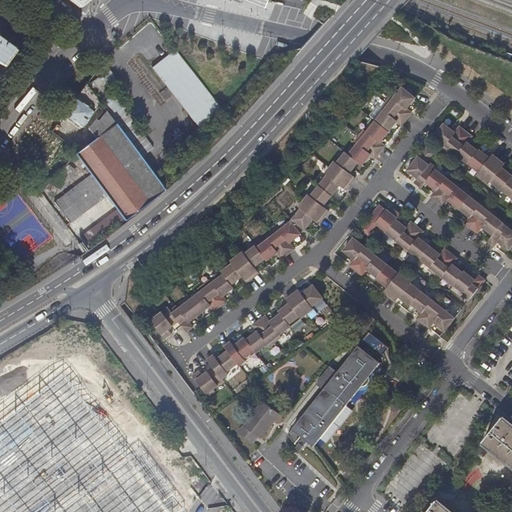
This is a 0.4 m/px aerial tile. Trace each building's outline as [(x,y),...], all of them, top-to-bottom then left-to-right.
[(241,0),(265,9),(268,0),(241,0)] [(0,63),(1,64),(13,47),(0,38),(0,63)] [(221,107),(176,48),(153,66),(200,127),(221,107)] [(99,104),(84,85),(74,98),(92,112),(93,113),(99,104)] [(400,87),(374,122),(388,133),(396,123),(401,127),(412,113),(408,110),(416,99),(400,87)] [(156,109),(165,101),(155,90),(146,98),(156,109)] [(74,98),(62,114),(80,128),(92,112),(74,98)] [(97,137),(147,202),(163,190),(107,116),(104,119),(91,129),(97,137)] [(374,122),(346,156),(357,165),(360,168),(369,156),(373,160),(384,145),(381,143),(388,133),(374,122)] [(450,127),(440,140),(451,149),(449,151),(455,156),(472,135),(466,130),(460,138),(457,136),(458,134),(450,127)] [(472,135),(455,156),(461,161),(463,159),(474,167),(484,154),(475,147),(473,149),(472,147),(478,140),(472,135)] [(116,210),(123,220),(147,202),(97,137),(74,154),(90,176),(105,196),(116,210)] [(43,141),(28,166),(49,178),(63,153),(43,141)] [(435,149),(427,159),(433,165),(442,155),(435,149)] [(343,153),(335,163),(348,175),(357,165),(346,156),(343,153)] [(484,154),(474,167),(484,176),(482,179),(488,183),(506,161),(500,157),(495,163),(492,161),(493,159),(485,153),(484,154)] [(426,159),(415,171),(426,180),(422,184),(428,189),(433,183),(442,172),(444,171),(437,166),(436,167),(433,165),(427,159),(426,159)] [(511,166),(506,161),(488,183),(494,188),(497,185),(507,194),(511,187),(511,173),(509,175),(506,173),(511,166)] [(327,177),(320,186),(334,197),(339,190),(343,194),(355,180),(348,175),(335,163),(325,175),(327,177)] [(442,172),(433,183),(441,190),(442,188),(445,190),(438,198),(444,203),(460,183),(454,179),(453,181),(442,172)] [(68,223),(105,196),(90,176),(53,203),(68,223)] [(460,183),(444,203),(451,208),(457,200),(459,202),(458,204),(466,210),(475,199),(465,191),(466,188),(460,183)] [(320,186),(311,197),(325,209),(334,197),(320,186)] [(301,210),(292,221),(305,232),(314,221),(319,225),(329,212),(325,209),(311,197),(308,196),(298,209),(301,210)] [(486,208),(475,199),(466,210),(474,217),(475,215),(478,217),(472,225),(478,230),(493,211),(487,206),(486,208)] [(79,238),(87,248),(123,220),(116,210),(79,238)] [(395,218),(384,210),(374,222),(375,223),(382,228),(385,231),(383,233),(390,238),(391,237),(400,225),(405,219),(398,213),(395,218)] [(499,216),(493,211),(478,230),(484,235),(490,227),(493,229),(491,231),(499,237),(508,226),(498,218),(499,216)] [(274,224),(268,229),(284,250),(290,245),(284,237),(287,235),(288,237),(296,231),(287,218),(276,226),(274,224)] [(375,223),(367,234),(373,239),(382,228),(375,223)] [(494,243),(502,250),(506,244),(509,246),(507,249),(511,252),(511,226),(510,224),(508,226),(499,237),(494,243)] [(400,225),(391,237),(401,245),(400,247),(406,252),(421,232),(415,227),(409,234),(406,232),(408,231),(400,225)] [(261,234),(263,236),(252,244),(261,255),(262,257),(270,251),(269,249),(272,247),(278,255),(284,250),(268,229),(261,234)] [(427,236),(421,232),(406,252),(412,256),(414,254),(424,263),(434,251),(425,245),(424,246),(421,244),(427,236)] [(358,242),(348,254),(356,261),(358,259),(361,261),(354,269),(361,274),(377,253),(371,249),(369,251),(358,242)] [(232,253),(248,274),(255,269),(249,261),(252,259),(253,261),(261,255),(252,244),(241,252),(238,248),(232,253)] [(434,251),(424,263),(435,271),(434,273),(440,278),(455,258),(449,254),(443,262),(440,259),(442,258),(434,251)] [(227,260),(217,268),(218,270),(227,281),(235,275),(233,273),(236,271),(242,279),(248,274),(232,253),(226,258),(227,260)] [(383,258),(377,253),(361,274),(367,279),(373,271),(376,273),(374,275),(382,281),(392,269),(381,260),(383,258)] [(455,258),(440,278),(446,283),(448,281),(458,289),(459,289),(468,277),(460,271),(459,273),(456,271),(462,263),(455,258)] [(382,281),(381,283),(389,289),(390,287),(393,290),(387,297),(393,302),(411,279),(405,274),(403,277),(392,269),(382,281)] [(229,284),(227,281),(218,270),(207,279),(205,276),(199,281),(217,303),(223,299),(217,291),(220,289),(221,290),(229,284)] [(468,277),(459,289),(470,297),(468,300),(474,304),(490,284),(483,278),(477,286),(474,284),(476,282),(468,276),(468,277)] [(411,279),(393,302),(399,307),(405,299),(408,302),(407,303),(415,310),(416,308),(426,296),(415,287),(417,284),(411,279)] [(217,303),(199,281),(193,286),(195,289),(185,297),(195,310),(203,304),(202,302),(204,300),(211,308),(217,303)] [(296,289),(290,294),(306,315),(313,310),(311,308),(322,299),(312,287),(304,293),(305,295),(303,297),(296,289)] [(306,315),(290,294),(284,298),(290,306),(287,309),(286,307),(278,313),(279,314),(288,326),(299,318),(300,320),(306,315)] [(426,296),(416,308),(423,314),(425,313),(428,315),(421,323),(428,327),(444,307),(438,302),(436,304),(426,296)] [(172,303),(166,307),(173,317),(183,329),(189,325),(183,317),(186,314),(187,316),(195,310),(185,297),(174,306),(172,303)] [(151,310),(145,315),(160,334),(166,329),(163,325),(173,317),(166,307),(163,304),(153,312),(151,310)] [(444,307),(428,327),(434,332),(440,325),(443,327),(441,329),(449,335),(459,322),(448,314),(450,311),(444,307)] [(263,316),(257,321),(274,343),(280,338),(279,336),(290,328),(288,326),(279,314),(271,320),(272,322),(270,324),(263,316)] [(254,352),(256,354),(267,345),(268,348),(274,343),(257,321),(251,326),(258,334),(255,336),(254,334),(245,340),(254,352)] [(327,369),(318,381),(326,387),(321,392),(286,438),(295,447),(300,440),(312,448),(378,365),(376,363),(387,349),(367,334),(335,375),(327,369)] [(237,365),(238,367),(245,362),(243,360),(254,352),(245,340),(244,338),(236,344),(237,346),(234,348),(228,341),(222,345),(226,352),(237,365)] [(212,367),(222,380),(228,375),(226,373),(237,365),(226,352),(219,357),(220,359),(217,361),(211,353),(205,358),(212,367)] [(191,376),(208,397),(214,392),(213,390),(223,382),(222,380),(212,367),(201,376),(198,371),(191,376)] [(326,387),(318,381),(314,387),(321,392),(326,387)] [(73,437),(84,429),(81,424),(99,411),(86,392),(55,414),(73,437)] [(258,441),(278,416),(260,403),(235,435),(250,446),(256,439),(258,441)] [(511,427),(500,418),(501,418),(500,417),(481,441),(482,442),(482,441),(511,464),(511,427)] [(10,443),(29,466),(53,447),(35,424),(10,443)] [(109,483),(161,448),(151,434),(99,469),(109,483)] [(188,511),(192,510),(163,468),(99,511),(188,511)] [(448,511),(435,501),(435,500),(424,511),(448,511)] [(58,511),(50,501),(35,511),(58,511)] [(62,511),(72,511),(71,501),(61,502),(62,511)]
